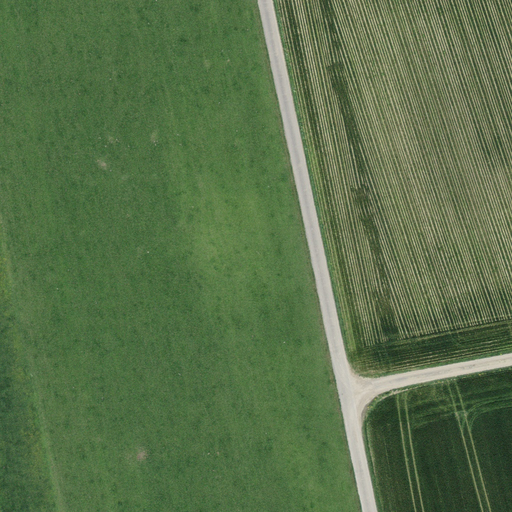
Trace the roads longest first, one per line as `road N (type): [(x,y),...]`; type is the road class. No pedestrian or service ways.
road 1 (unclassified): [(265,0),(370,511)]
road 2 (track): [(347,395),(511,362)]
